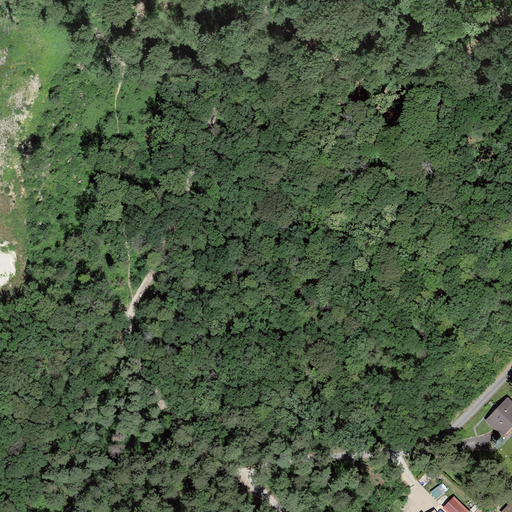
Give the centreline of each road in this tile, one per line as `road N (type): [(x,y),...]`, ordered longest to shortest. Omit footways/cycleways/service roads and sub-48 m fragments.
road 1 (track): [(237,467),(169,413),(136,359),(129,326),(232,70),(274,0)]
road 2 (residential): [(278,511),(237,467),(443,439),(511,368)]
